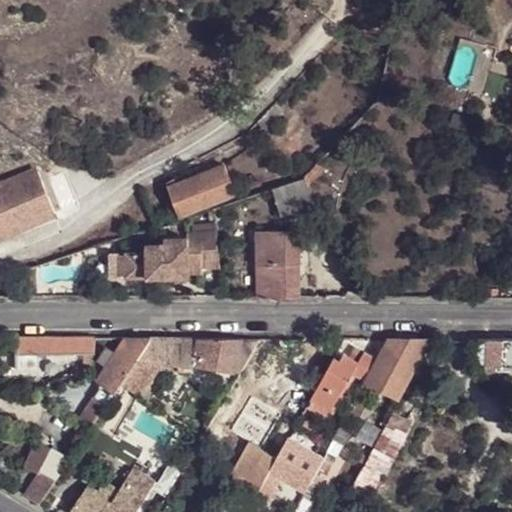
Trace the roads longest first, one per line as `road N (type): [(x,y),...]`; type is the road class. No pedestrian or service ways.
road 1 (residential): [(511,319),(0,314)]
road 2 (unclassified): [(333,16),(237,118),(67,230),(0,254)]
